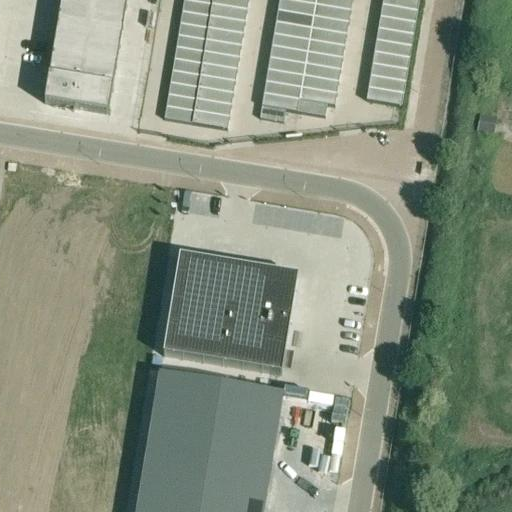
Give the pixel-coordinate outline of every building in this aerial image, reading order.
[(62,0),(45,105),(109,116),(128,0),(62,0)] [(184,0),(165,122),(228,132),(249,0),(184,0)] [(280,0),(260,121),(284,125),(286,113),(326,120),(327,108),(335,109),(353,0),(280,0)] [(383,0),(367,102),(402,108),(420,0),(383,0)] [(493,91),(497,75),(489,74),(485,89),(493,91)] [(494,137),(498,120),(481,116),(478,133),(494,137)] [(174,292),(163,358),(281,377),(292,311),(297,278),(180,259),(174,292)] [(157,400),(138,511),(263,511),(279,420),(157,400)]
